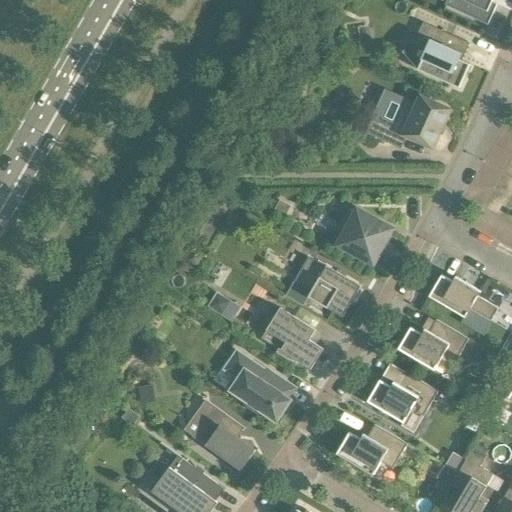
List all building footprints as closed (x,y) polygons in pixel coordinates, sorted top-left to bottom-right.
[(447,0),(445,6),(488,26),(497,5),(488,1),(488,0),(447,0)] [(426,51),(418,71),(460,89),(471,65),(459,60),(466,44),(469,45),(470,44),(424,23),(414,46),(426,51)] [(433,149),(450,110),(421,97),(418,105),(407,100),(393,130),(372,120),(365,134),(402,150),(407,137),(433,149)] [(285,217),(291,207),(280,201),(274,211),(285,217)] [(349,210),(333,238),(340,242),(338,246),(373,265),(393,230),(357,211),(356,214),(349,210)] [(187,262),(198,268),(204,257),(193,251),(187,262)] [(361,287),(327,267),(326,268),(312,260),(298,283),(312,291),(309,298),(340,316),(351,297),(354,299),(361,287)] [(470,310),(491,322),(499,309),(478,297),(481,292),(456,277),(453,282),(442,276),(429,297),(465,319),(470,310)] [(290,362),(292,358),(311,370),(324,350),(310,341),(316,331),(281,309),(262,339),(279,350),(277,354),(290,362)] [(398,350),(435,371),(443,358),(455,365),(469,340),(436,320),(429,332),(425,330),(424,331),(426,332),(423,335),(411,328),(398,350)] [(248,403),(245,407),(258,416),(261,412),(277,422),(291,401),(279,393),(286,383),(266,370),(265,371),(238,353),(231,362),(245,371),(231,391),(248,403)] [(424,417),(439,392),(406,373),(399,385),(394,382),(394,384),(395,384),(393,388),(380,381),(367,402),(404,424),(412,410),(424,417)] [(152,387),(140,389),(142,404),(154,403),(152,387)] [(256,452),(239,439),(246,429),(204,399),(203,400),(206,402),(185,431),(240,471),(238,473),(239,474),(256,452)] [(139,418),(129,410),(122,419),(132,427),(139,418)] [(373,476),(381,463),(393,470),(408,445),(375,425),(368,437),(363,435),(363,436),(364,437),(362,441),(349,433),(337,455),(373,476)] [(208,511),(225,490),(161,443),(161,444),(178,457),(152,493),(179,511),(208,511)] [(486,451),(478,446),(474,453),(482,458),(486,451)] [(452,485),(464,492),(452,511),(482,511),(495,491),(487,486),(494,475),(480,467),(484,461),(471,453),(452,485)] [(459,472),(465,462),(455,456),(449,466),(459,472)] [(451,483),(456,475),(448,470),(443,478),(451,483)] [(497,511),(498,511),(511,511),(511,485),(497,511)]
